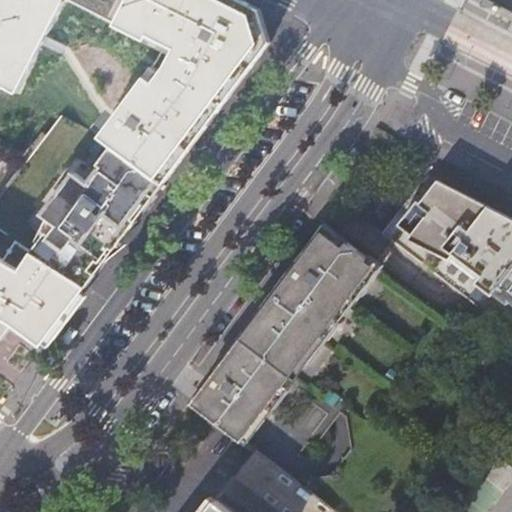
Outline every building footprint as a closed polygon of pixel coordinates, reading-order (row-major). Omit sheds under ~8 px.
[(0,0),(0,82),(22,93),(69,0),(0,0)] [(104,137),(116,146),(167,185),(271,46),(260,12),(237,0),(131,0),(118,26),(166,50),(161,61),(104,137)] [(91,286),(167,185),(116,146),(90,181),(79,173),(47,215),(58,223),(36,251),(91,286)] [(484,311),(511,331),(511,220),(507,217),(505,220),(490,209),(488,212),(472,200),(470,202),(455,191),(453,194),(438,183),(393,244),(439,278),(484,311)] [(220,371),(206,391),(195,405),(192,410),(203,418),(207,413),(213,418),(243,440),(259,419),(332,321),(345,303),(350,296),(372,266),(364,261),(367,257),(356,249),(354,253),(327,233),(304,264),(301,262),(280,291),(281,291),(222,372),(220,371)] [(36,251),(20,241),(8,261),(0,256),(0,315),(13,323),(46,347),(91,286),(36,251)] [(0,340),(13,323),(0,315),(0,340)] [(489,511),(511,483),(511,438),(455,511),(489,511)] [(280,511),(336,511),(337,511),(257,451),(236,479),(280,511)] [(235,511),(220,500),(210,511),(235,511)]
